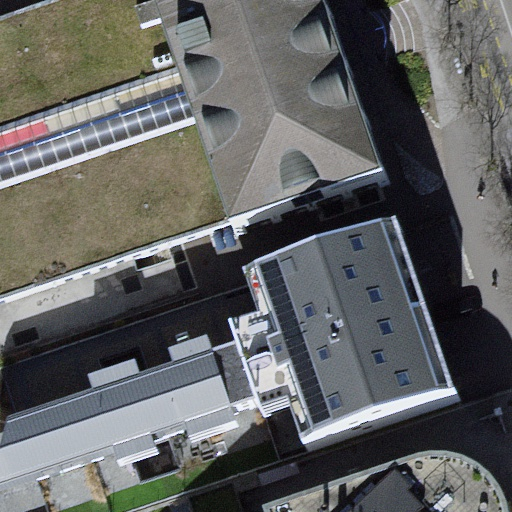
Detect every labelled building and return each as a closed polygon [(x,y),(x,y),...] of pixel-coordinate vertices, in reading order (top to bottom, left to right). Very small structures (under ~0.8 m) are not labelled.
[(0,306),(236,228),(162,0),(57,0),(0,20),(0,306)] [(331,0),(162,0),(236,228),(240,242),(396,192),(353,63),(349,49),(331,0)] [(406,233),(258,284),(318,457),(464,409),(406,233)] [(258,284),(0,366),(0,511),(144,511),(318,457),(258,284)] [(311,511),(511,511),(507,503),(485,480),(457,470),(426,471),(311,511)]
